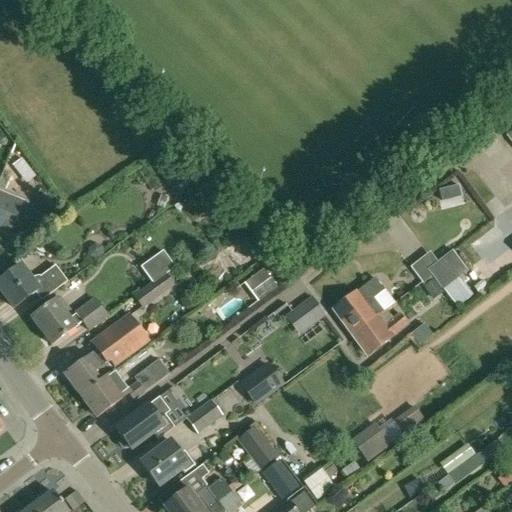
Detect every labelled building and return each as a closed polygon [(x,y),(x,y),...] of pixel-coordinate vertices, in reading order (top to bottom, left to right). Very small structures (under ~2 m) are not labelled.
[(151,163),(172,192),(192,178),(172,149),(151,163)] [(19,176),(27,169),(21,161),(12,167),(19,176)] [(22,203),(0,193),(0,232),(8,236),(22,203)] [(475,298),(458,278),(467,271),(452,251),(427,271),(441,290),(442,289),(459,311),(475,298)] [(151,285),(166,275),(175,269),(163,252),(140,268),(150,284),(151,285)] [(55,267),(40,279),(39,277),(29,279),(21,267),(0,282),(0,290),(14,309),(36,293),(42,301),(67,283),(55,267)] [(262,271),(243,285),(256,303),(275,288),(262,271)] [(151,285),(150,284),(133,297),(142,311),(174,287),(166,275),(151,285)] [(386,310),(382,313),(372,300),(383,292),(374,280),(332,311),(352,337),(377,317),(386,311),(386,310)] [(319,298),(288,314),(299,334),(330,318),(319,298)] [(107,318),(95,301),(76,314),(76,315),(69,320),(55,302),(32,319),(52,346),(76,329),(75,328),(82,323),(89,332),(107,318)] [(386,311),(377,317),(352,337),(367,356),(407,326),(399,315),(393,319),(386,311)] [(80,397),(113,372),(107,364),(110,362),(114,368),(149,341),(130,316),(91,345),(96,351),(64,376),(80,397)] [(127,391),(113,372),(80,397),(96,419),(122,399),(128,394),(134,401),(156,384),(169,375),(159,360),(134,379),(137,384),(127,391)] [(267,364),(238,386),(255,408),(284,386),(267,364)] [(149,407),(116,430),(122,438),(121,439),(120,440),(120,441),(120,442),(120,443),(120,444),(120,445),(121,446),(122,448),(123,449),(124,449),(126,450),(127,450),(128,449),(129,449),(130,449),(131,451),(154,436),(158,442),(175,429),(165,416),(170,412),(161,399),(149,407)] [(198,436),(210,427),(223,417),(211,402),(187,420),(198,436)] [(412,407),(391,423),(402,438),(402,439),(424,423),(412,407)] [(236,441),(259,471),(277,457),(254,427),(236,441)] [(380,433),(357,450),(367,465),(391,447),(380,433)] [(180,456),(170,443),(141,465),(158,488),(181,471),(185,475),(195,468),(184,453),(180,456)] [(474,456),(469,449),(463,454),(467,461),(474,456)] [(482,466),(475,457),(461,467),(468,476),(482,466)] [(278,462),(261,475),(280,501),(297,488),(278,462)] [(359,472),(353,463),(341,473),(347,481),(359,472)] [(301,481),(316,501),(334,488),(319,467),(301,481)] [(430,487),(448,478),(443,467),(424,476),(430,487)] [(188,490),(167,506),(164,508),(166,511),(207,511),(231,494),(221,481),(207,491),(206,489),(194,498),(188,490)] [(39,502),(30,509),(32,511),(66,511),(51,492),(49,495),(46,491),(36,498),(39,502)] [(72,511),(83,503),(75,492),(64,500),(72,511)] [(231,494),(207,511),(235,511),(241,508),(231,494)] [(296,511),(289,502),(275,511),(296,511)]
